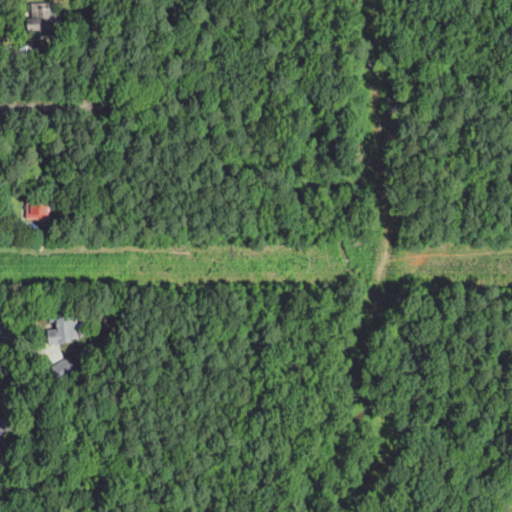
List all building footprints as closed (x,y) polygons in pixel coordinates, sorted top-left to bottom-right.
[(33,36),(33,29),(27,29),(26,16),(32,16),(31,3),(49,2),(50,12),(57,12),(57,22),(55,22),(56,28),(50,28),(50,35),(33,36)] [(38,57),(38,54),(36,54),(36,42),(50,41),(51,52),(49,52),(50,56),(38,57)] [(51,217),(26,216),(27,188),(48,189),(48,190),(50,190),(49,199),(52,199),(51,217)] [(58,344),(58,343),(49,344),(47,330),(56,329),(55,322),(50,322),(49,312),(74,310),(75,317),(77,317),(79,339),(67,340),(68,344),(58,344)] [(71,355),(81,369),(62,382),(53,367),(71,355)] [(0,432),(0,407),(13,407),(13,429),(6,429),(6,432),(0,432)]
